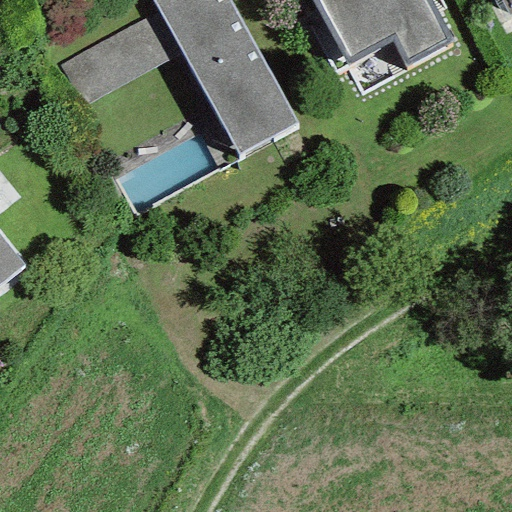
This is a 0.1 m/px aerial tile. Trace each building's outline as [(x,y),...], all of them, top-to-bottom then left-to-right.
[(226,0),(152,0),(238,155),(296,123),(226,0)] [(311,0),(347,66),(390,42),(405,67),(451,40),(429,0),(311,0)] [(511,0),(498,0),(507,16),(511,13),(511,0)] [(86,99),(146,66),(123,24),(63,57),(86,99)] [(0,282),(22,265),(0,238),(0,282)]
